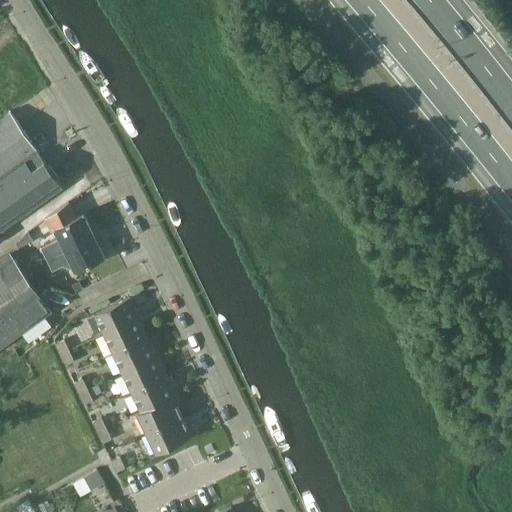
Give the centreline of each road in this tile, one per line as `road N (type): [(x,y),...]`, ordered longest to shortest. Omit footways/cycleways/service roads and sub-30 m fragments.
road 1 (unclassified): [(280,511),(160,264),(6,0)]
road 2 (primary): [(363,0),(511,182)]
road 3 (primary): [(511,102),(430,0)]
